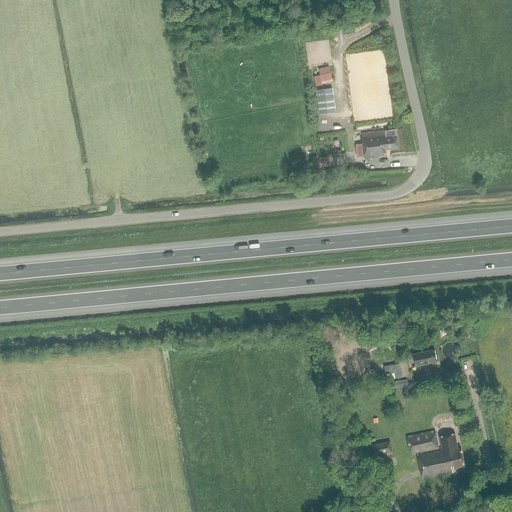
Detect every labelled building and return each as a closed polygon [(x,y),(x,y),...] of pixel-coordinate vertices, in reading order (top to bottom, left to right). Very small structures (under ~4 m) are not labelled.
[(221,17),(211,18),(213,27),(223,25),(221,17)] [(331,72),(320,75),(322,84),(333,81),(331,72)] [(378,157),(385,156),(385,154),(387,154),(386,150),(397,149),(395,130),(362,134),(365,159),(378,157)] [(328,157),(318,158),(320,168),(330,166),(328,157)] [(415,366),(438,361),(436,350),(413,354),(415,366)] [(401,378),(399,364),(383,366),(385,375),(394,373),(395,379),(401,378)] [(394,389),(409,387),(408,379),(392,381),(394,389)] [(439,437),(441,448),(438,449),(434,430),(407,436),(411,455),(417,454),(422,479),(453,472),(452,469),(464,466),(460,448),(457,448),(454,434),(439,437)] [(392,452),(390,441),(369,445),(371,456),(392,452)]
